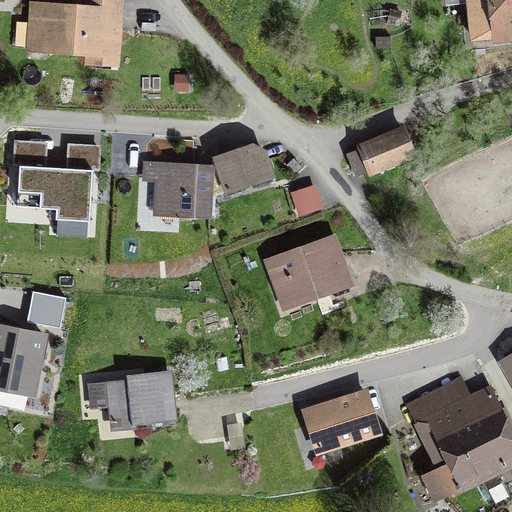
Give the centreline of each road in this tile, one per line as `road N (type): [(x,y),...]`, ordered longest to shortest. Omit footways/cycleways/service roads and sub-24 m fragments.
road 1 (residential): [(286,130),(0,125)]
road 2 (residential): [(472,340),(200,408)]
road 3 (tertiary): [(303,149),(390,263),(494,297)]
road 4 (residential): [(511,87),(303,149)]
road 5 (tertiary): [(172,0),(286,130)]
